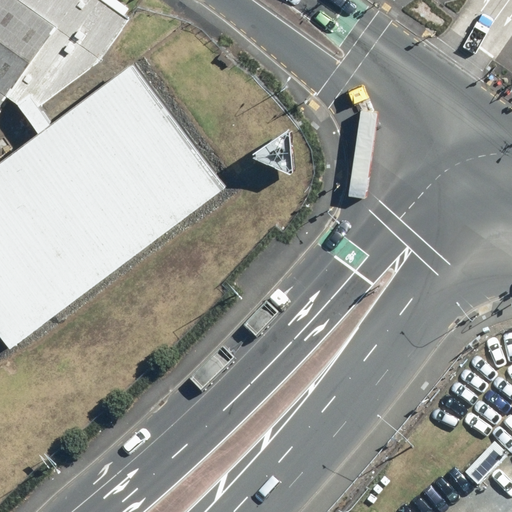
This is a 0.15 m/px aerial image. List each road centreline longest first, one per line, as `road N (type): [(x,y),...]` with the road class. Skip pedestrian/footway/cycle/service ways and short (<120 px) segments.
road 1 (primary): [(93,511),(207,404),(310,290),(423,139)]
road 2 (primary): [(498,186),(283,462),(234,511)]
road 3 (secondary): [(423,139),(228,0)]
road 4 (secondary): [(322,0),(452,97)]
